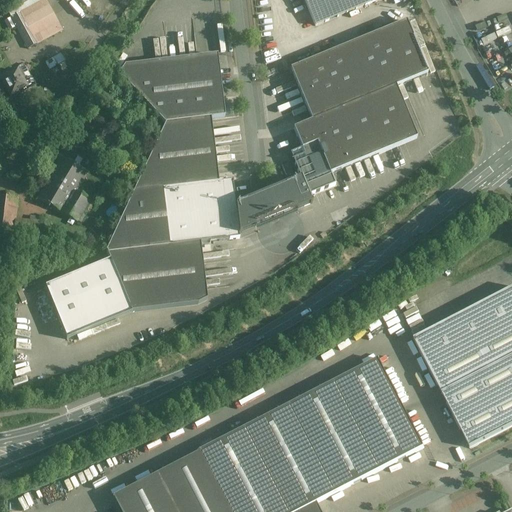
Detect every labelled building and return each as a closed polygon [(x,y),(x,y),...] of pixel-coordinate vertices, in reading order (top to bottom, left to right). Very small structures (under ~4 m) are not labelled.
[(45,0),(10,19),(28,50),(62,32),(45,0)] [(304,0),(315,28),(384,0),(304,0)] [(406,24),(291,70),(312,123),(294,129),(304,156),(297,158),(297,159),(296,159),(295,159),(293,163),(294,164),(295,165),(294,165),(301,180),(291,184),(294,191),(297,190),(304,208),(309,205),(310,207),(312,206),(308,197),(335,186),(331,175),(416,139),(395,88),(428,74),(406,24)] [(217,58),(123,69),(119,76),(164,126),(211,120),(225,119),(217,58)] [(20,70),(2,80),(3,83),(2,85),(3,88),(5,88),(11,98),(18,94),(20,96),(36,88),(31,79),(26,81),(20,70)] [(211,120),(164,126),(107,252),(111,261),(132,312),(196,306),(206,301),(201,244),(170,247),(164,190),(218,184),(211,120)] [(64,158),(38,200),(77,224),(91,201),(78,193),(89,174),(75,165),(64,158)] [(218,184),(164,190),(170,247),(201,244),(239,239),(239,236),(236,207),(234,196),(233,182),(218,184)] [(291,184),(236,207),(239,236),(242,235),(241,234),(304,208),(297,190),(294,191),(291,184)] [(15,220),(17,199),(0,195),(0,231),(42,238),(43,233),(48,233),(50,224),(15,220)] [(111,261),(47,287),(66,341),(132,312),(111,261)] [(511,290),(412,341),(470,448),(511,426),(511,290)] [(379,360),(201,452),(231,511),(321,511),(317,504),(424,449),(379,360)] [(231,511),(201,452),(113,499),(119,511),(231,511)]
